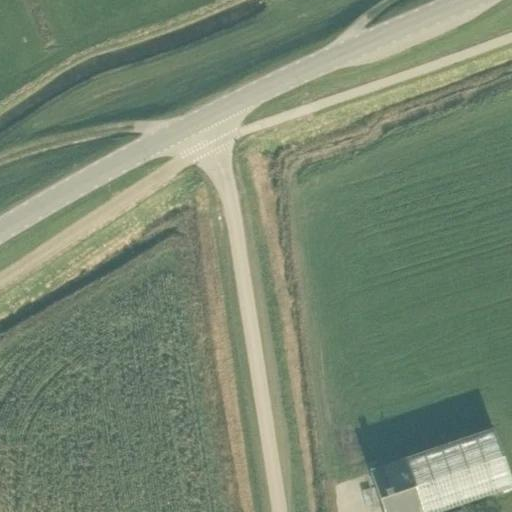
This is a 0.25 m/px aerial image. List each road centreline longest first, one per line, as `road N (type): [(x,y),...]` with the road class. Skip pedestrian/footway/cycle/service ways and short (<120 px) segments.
road 1 (unclassified): [(278,511),(230,199),(212,146)]
road 2 (primary): [(199,120),(459,0)]
road 3 (unclassified): [(0,281),(212,146)]
road 4 (primary): [(0,231),(199,120)]
road 5 (track): [(176,131),(46,141),(0,160)]
